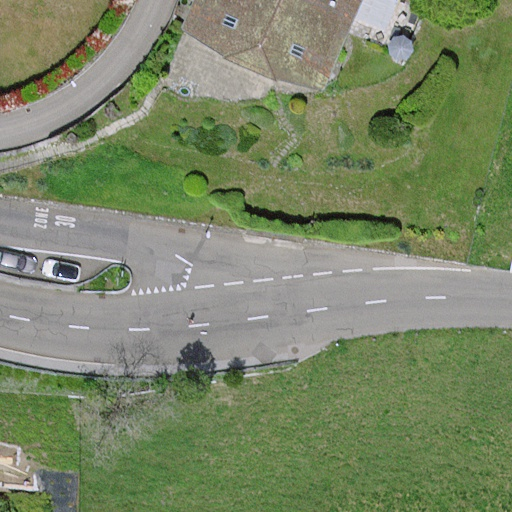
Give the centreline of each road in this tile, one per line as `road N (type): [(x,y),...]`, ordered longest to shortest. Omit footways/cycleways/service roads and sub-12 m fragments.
road 1 (tertiary): [(511,306),(376,304),(204,326)]
road 2 (residential): [(204,326),(190,264),(171,248),(0,223)]
road 3 (residential): [(157,0),(117,64),(77,99),(0,132)]
road 4 (tertiary): [(204,326),(108,330),(0,315)]
